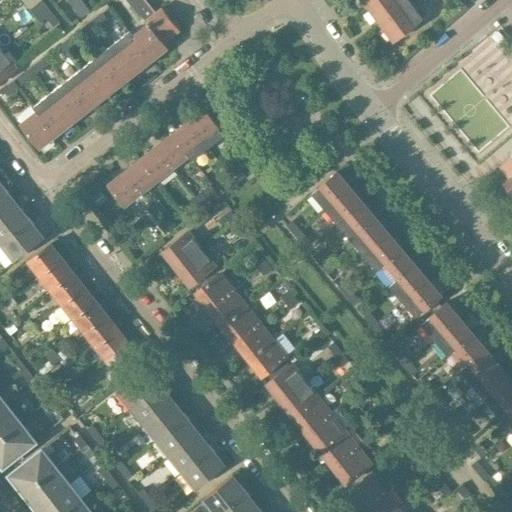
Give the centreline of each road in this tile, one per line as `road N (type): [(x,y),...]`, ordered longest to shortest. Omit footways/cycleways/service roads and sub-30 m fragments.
road 1 (residential): [(295,511),(44,187)]
road 2 (residential): [(44,187),(233,37)]
road 3 (residential): [(373,109),(511,274)]
road 4 (residential): [(506,0),(373,109)]
road 5 (residential): [(299,0),(373,109)]
